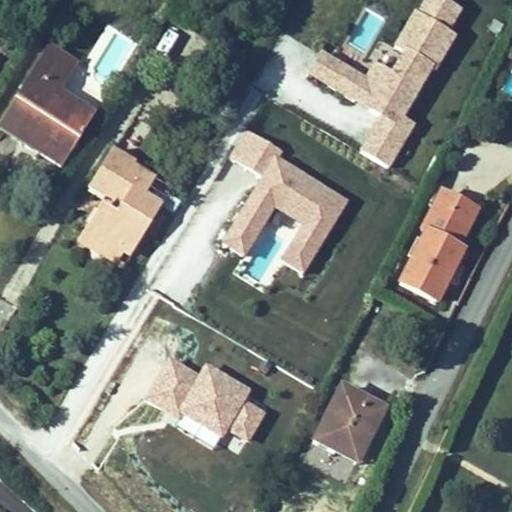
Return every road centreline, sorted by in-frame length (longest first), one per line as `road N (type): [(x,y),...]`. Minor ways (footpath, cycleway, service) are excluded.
road 1 (residential): [(511,238),(382,511),(92,511),(0,414)]
road 2 (unknown): [(0,316),(149,82)]
